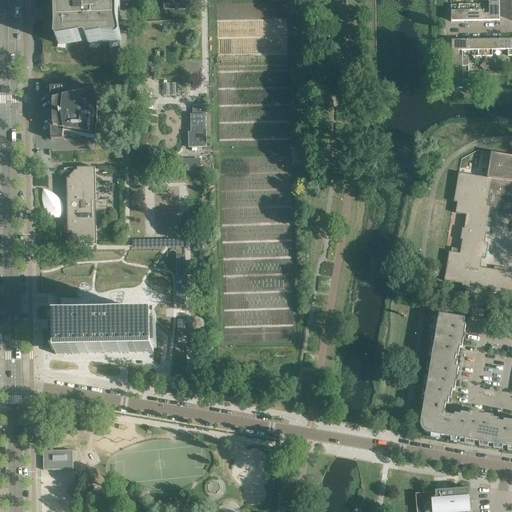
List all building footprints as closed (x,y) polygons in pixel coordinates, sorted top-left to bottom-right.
[(119,0),(41,0),(43,65),(121,63),(119,0)] [(182,2),(182,0),(164,0),(164,10),(187,9),(187,2),(182,2)] [(467,22),(467,5),(459,5),(459,11),(451,11),(451,22),(467,22)] [(483,21),(483,11),(479,11),(479,5),(467,5),(467,22),(483,21)] [(500,21),(499,5),(489,5),(489,11),(483,11),(483,21),(500,21)] [(511,56),(511,39),(500,40),(500,50),(508,50),(508,56),(511,56)] [(468,51),(468,40),(452,41),(452,57),(462,57),(462,51),(468,51)] [(484,57),(484,40),(468,40),(468,51),(472,51),(472,57),(484,57)] [(500,50),(500,40),(484,40),(484,57),(492,56),(492,50),(500,50)] [(469,73),(468,61),(462,61),(462,57),(452,57),(452,73),(469,73)] [(463,81),(469,81),(469,73),(452,73),(452,89),(463,89),(463,81)] [(94,91),(93,88),(64,94),(62,88),(63,88),(63,87),(50,87),(51,140),(63,140),(63,139),(64,132),(94,138),(95,135),(95,132),(96,128),(96,125),(97,120),(97,117),(97,114),(97,110),(97,107),(97,104),(96,100),(95,96),(95,94),(94,91)] [(145,100),(145,92),(139,92),(139,99),(136,99),(136,107),(139,107),(150,107),(150,100),(145,100)] [(207,148),(206,115),(191,115),(191,133),(194,133),(194,138),(189,138),(189,148),(207,148)] [(474,263),(475,257),(486,259),(488,244),(484,243),(486,233),(490,234),(492,219),(488,218),(490,208),(499,210),(500,203),(505,204),(503,214),(511,215),(511,156),(491,153),(487,178),(459,173),(454,202),(458,203),(456,213),(452,212),(452,213),(463,215),(461,228),(460,228),(458,239),(459,240),(457,253),(446,251),(445,252),(449,253),(445,280),(444,280),(444,281),(455,283),(456,283),(462,284),(462,288),(480,291),(481,287),(486,288),(487,281),(492,282),(490,293),(505,295),(506,291),(511,292),(511,273),(509,273),(509,269),(494,267),(494,271),(480,268),(481,265),(474,263)] [(200,173),(200,160),(180,160),(180,173),(199,173),(200,173)] [(108,212),(108,200),(99,200),(99,195),(96,195),(95,168),(67,168),(67,196),(60,201),(57,197),(54,195),(51,193),(47,191),(43,190),(43,195),(43,199),(43,203),(44,207),(46,211),(48,214),(51,216),(53,217),(55,218),(57,218),(61,218),(61,217),(68,217),(68,245),(97,245),(96,218),(99,218),(99,212),(108,212)] [(165,281),(55,283),(55,294),(61,294),(62,306),(56,306),(56,319),(55,319),(56,353),(153,351),(153,318),(153,315),(166,315),(165,281)] [(465,335),(464,334),(466,325),(464,325),(465,319),(439,315),(432,357),(455,361),(456,356),(458,357),(460,348),(462,349),(464,339),(465,339),(465,338),(466,337),(466,336),(465,335)] [(458,378),(457,377),(459,368),(457,368),(458,362),(455,361),(432,357),(425,401),(446,404),(448,405),(449,399),(451,399),(453,391),(455,392),(456,382),(457,382),(458,381),(458,380),(458,379),(458,378)] [(451,438),(455,417),(447,416),(447,415),(447,414),(447,413),(446,413),(445,412),(446,404),(425,401),(421,423),(421,424),(421,425),(421,426),(421,428),(422,429),(423,430),(424,432),(425,432),(426,433),(427,434),(429,434),(451,438)] [(495,445),(499,422),(499,420),(493,419),(493,417),(484,415),(484,414),(483,414),(482,413),(481,413),(480,414),(479,414),(470,413),(470,415),(461,414),(461,416),(455,415),(455,417),(451,438),(495,445)] [(511,448),(511,422),(504,421),(504,423),(499,422),(495,445),(511,448)] [(73,470),(73,451),(43,451),(44,470),(73,470)] [(470,511),(469,500),(469,498),(471,498),(470,488),(436,491),(436,492),(416,494),(417,511),(470,511)]
